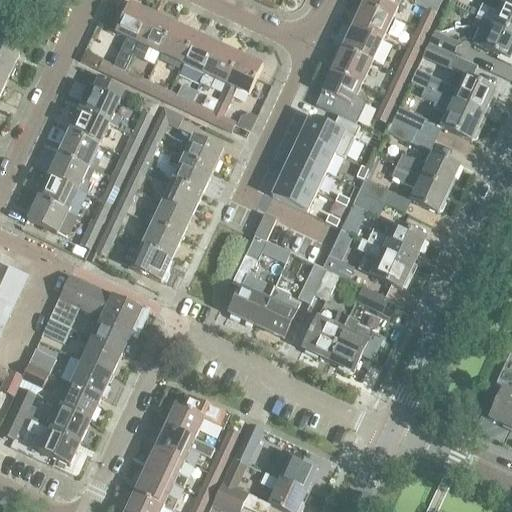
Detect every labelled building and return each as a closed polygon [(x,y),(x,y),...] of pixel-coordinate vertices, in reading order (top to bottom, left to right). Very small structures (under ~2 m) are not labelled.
[(366,0),(363,7),(393,21),(402,0),(366,0)] [(417,0),(415,6),(426,11),(436,16),(441,5),(429,0),(417,0)] [(480,14),(478,19),(511,35),(511,6),(504,3),(498,16),(483,9),(480,14)] [(138,46),(152,17),(129,6),(116,36),(127,41),(114,69),(125,74),(133,56),(138,46)] [(363,7),(353,29),(383,42),(393,21),(363,7)] [(470,15),(478,19),(480,14),(472,10),(470,15)] [(426,11),(417,32),(427,36),(436,16),(426,11)] [(149,51),(160,57),(174,27),(173,26),(172,22),(166,19),(162,21),(152,17),(138,46),(133,56),(139,59),(145,61),(149,51)] [(511,35),(478,19),(473,29),(489,36),(482,50),(499,58),(497,62),(511,68),(511,67),(511,35)] [(160,57),(182,67),(196,37),(174,27),(160,57)] [(353,29),(343,50),(373,64),(383,42),(353,29)] [(417,32),(407,54),(416,58),(427,36),(417,32)] [(437,34),(431,46),(454,57),(460,45),(437,34)] [(182,67),(204,77),(218,48),(196,37),(182,67)] [(478,68),(454,57),(431,46),(424,60),(465,79),(472,82),(478,68)] [(0,47),(0,75),(9,80),(20,57),(0,47)] [(214,82),(226,87),(240,58),(218,48),(204,77),(200,87),(210,92),(214,82)] [(343,50),(333,72),(362,86),(373,64),(343,50)] [(407,54),(397,75),(406,80),(416,58),(407,54)] [(240,58),(226,87),(214,115),(209,125),(231,135),(236,126),(224,120),(237,92),(249,98),(263,69),(240,58)] [(120,84),(125,74),(114,69),(103,63),(98,73),(120,84)] [(362,86),(333,72),(315,109),(338,120),(356,128),(365,108),(363,103),(356,99),(362,86)] [(143,94),(147,84),(125,74),(120,84),(143,94)] [(0,75),(0,98),(9,80),(0,75)] [(397,75),(386,97),(396,102),(406,80),(397,75)] [(495,93),(472,82),(465,79),(459,92),(444,85),(442,89),(431,84),(427,93),(483,119),(495,93)] [(94,92),(90,90),(79,113),(109,127),(115,129),(118,122),(112,120),(125,93),(99,81),(94,92)] [(143,94),(165,104),(169,94),(147,84),(143,94)] [(447,117),(441,131),(471,145),(472,143),(476,143),(480,135),(477,131),(483,119),(427,93),(423,101),(437,107),(435,111),(447,117)] [(165,104),(187,115),(191,105),(169,94),(165,104)] [(396,102),(386,97),(375,121),(385,126),(396,102)] [(138,114),(142,116),(152,121),(158,108),(144,102),(138,114)] [(187,115),(209,125),(214,115),(191,105),(187,115)] [(163,111),(148,144),(157,149),(167,128),(178,133),(184,120),(163,111)] [(400,112),(395,123),(418,134),(435,142),(441,131),(400,112)] [(79,113),(69,135),(99,149),(109,127),(79,113)] [(142,116),(132,137),(142,142),(152,121),(142,116)] [(310,119),(300,141),(335,158),(345,162),(360,130),(356,128),(338,120),(333,130),(310,119)] [(435,142),(418,134),(395,123),(389,136),(429,155),(435,142)] [(69,135),(59,157),(88,170),(99,149),(69,135)] [(132,137),(122,159),(132,164),(142,142),(132,137)] [(194,138),(183,161),(213,175),(223,152),(194,138)] [(300,141),(291,160),(326,176),(335,158),(300,141)] [(148,144),(137,166),(147,171),(157,149),(148,144)] [(53,169),(48,179),(78,192),(77,196),(83,199),(88,189),(81,186),(88,170),(59,157),(58,158),(54,157),(50,166),(53,169)] [(178,172),(173,183),(203,197),(213,175),(183,161),(183,163),(168,157),(164,166),(178,172)] [(404,158),(398,170),(448,193),(453,183),(457,182),(460,175),(458,172),(459,170),(432,157),(427,167),(413,161),(412,162),(404,158)] [(122,159),(112,181),(121,186),(132,164),(122,159)] [(291,160),(282,179),(317,196),(326,176),(291,160)] [(137,166),(127,188),(137,192),(147,171),(137,166)] [(361,169),(356,180),(364,183),(369,172),(361,169)] [(448,193),(398,170),(393,181),(402,185),(401,186),(415,193),(410,204),(437,217),(438,215),(442,214),(445,207),(443,204),(448,193)] [(48,179),(38,201),(68,214),(77,196),(78,192),(48,179)] [(282,179),(272,200),(307,216),(317,196),(282,179)] [(112,181),(101,203),(111,208),(121,186),(112,181)] [(173,183),(163,205),(192,219),(203,197),(173,183)] [(392,196),(365,183),(359,195),(386,208),(392,196)] [(126,214),(137,192),(127,188),(117,210),(126,214)] [(380,220),(386,208),(359,195),(353,208),(380,220)] [(339,197),(335,204),(346,210),(349,202),(339,197)] [(68,214),(38,201),(27,223),(57,237),(68,214)] [(101,203),(91,225),(101,230),(111,208),(101,203)] [(163,205),(152,227),(182,241),(192,219),(163,205)] [(117,210),(106,232),(116,237),(126,214),(117,210)] [(266,246),(276,223),(264,218),(254,240),(255,240),(254,241),(266,246)] [(329,218),(325,225),(336,230),(340,223),(329,218)] [(101,230),(91,225),(80,248),(90,252),(101,230)] [(152,227),(142,249),(172,263),(182,241),(152,227)] [(374,236),(369,247),(413,268),(426,242),(395,228),(388,242),(374,236)] [(116,237),(106,232),(96,255),(105,259),(116,237)] [(266,246),(254,241),(245,259),(257,265),(266,246)] [(413,268),(369,247),(362,244),(358,253),(370,259),(362,275),(402,293),(402,291),(406,293),(411,281),(408,280),(413,268)] [(172,263),(142,249),(131,271),(161,285),(162,283),(167,283),(170,276),(167,272),(172,263)] [(329,260),(323,273),(328,275),(340,281),(349,285),(355,272),(329,260)] [(9,269),(4,279),(24,289),(29,279),(9,269)] [(323,273),(315,269),(299,303),(312,309),(316,301),(328,275),(323,273)] [(340,281),(328,275),(316,301),(328,306),(340,281)] [(259,328),(276,290),(248,277),(231,315),(259,328)] [(4,279),(0,288),(0,289),(19,299),(24,289),(4,279)] [(79,312),(101,322),(102,320),(132,334),(142,313),(112,299),(69,279),(59,302),(80,311),(79,312)] [(0,289),(0,301),(15,309),(19,299),(0,289)] [(276,290),(259,328),(285,341),(301,307),(290,302),(292,298),(276,290)] [(362,292),(356,305),(381,317),(387,304),(362,292)] [(0,301),(0,313),(10,318),(15,309),(0,301)] [(71,329),(79,312),(80,311),(59,302),(51,319),(71,329)] [(0,313),(0,325),(6,328),(10,318),(0,313)] [(304,351),(330,363),(349,321),(339,317),(333,329),(318,322),(304,351)] [(63,347),(71,329),(51,319),(42,337),(63,347)] [(101,322),(92,342),(122,356),(132,334),(102,320),(101,322)] [(349,321),(330,363),(355,375),(368,346),(353,339),(359,326),(349,321)] [(92,342),(81,365),(111,379),(122,356),(92,342)] [(35,353),(29,367),(49,377),(56,362),(35,353)] [(81,365),(70,388),(101,402),(111,379),(81,365)] [(29,367),(22,380),(21,382),(42,392),(49,377),(29,367)] [(0,369),(0,381),(4,384),(0,393),(13,399),(21,382),(22,380),(0,369)] [(70,388),(60,410),(90,424),(101,402),(70,388)] [(489,421),(511,432),(511,429),(511,394),(503,390),(489,421)] [(22,392),(12,414),(24,420),(35,398),(22,392)] [(166,430),(194,443),(203,423),(223,432),(230,418),(185,398),(180,409),(176,407),(166,430)] [(60,410),(50,432),(80,446),(90,424),(60,410)] [(24,420),(12,414),(1,438),(13,443),(24,420)] [(234,421),(230,432),(239,436),(244,426),(234,421)] [(80,446),(50,432),(31,423),(26,433),(45,442),(39,455),(69,469),(80,446)] [(250,428),(235,460),(248,466),(263,434),(250,428)] [(160,442),(155,452),(184,465),(190,453),(210,463),(214,452),(194,443),(166,430),(165,431),(160,431),(157,439),(160,442)] [(145,474),(174,487),(184,492),(188,482),(178,477),(184,465),(155,452),(145,474)] [(220,453),(209,477),(219,481),(229,458),(220,453)] [(270,479),(280,483),(306,495),(317,472),(281,455),(270,479)] [(235,460),(218,498),(244,510),(250,498),(236,492),(248,466),(235,460)] [(134,496),(163,509),(168,511),(173,511),(177,505),(168,500),(174,487),(145,474),(134,496)] [(209,477),(199,499),(208,504),(219,481),(209,477)] [(306,495),(280,483),(265,477),(260,488),(275,494),(269,507),(279,511),(302,511),(304,509),(303,507),(301,506),(306,495)] [(134,496),(127,511),(162,511),(163,509),(134,496)] [(243,511),(244,510),(218,498),(212,510),(216,511),(243,511)] [(199,499),(192,511),(204,511),(208,504),(199,499)]
